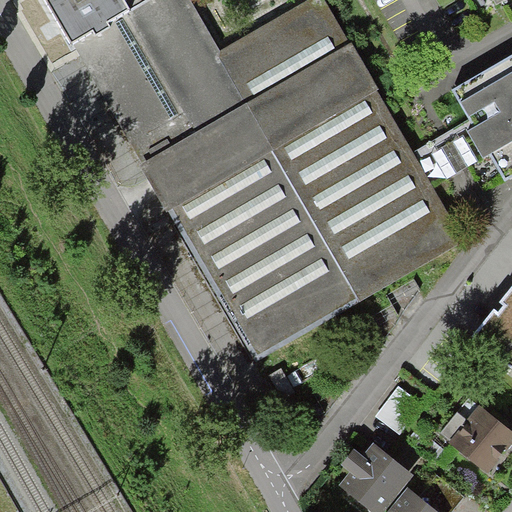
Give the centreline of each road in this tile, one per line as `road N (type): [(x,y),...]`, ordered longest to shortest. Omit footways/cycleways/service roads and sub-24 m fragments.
road 1 (residential): [(269,485),(0,14)]
road 2 (residential): [(511,203),(309,465),(269,485)]
road 3 (residential): [(416,0),(448,57),(511,22)]
